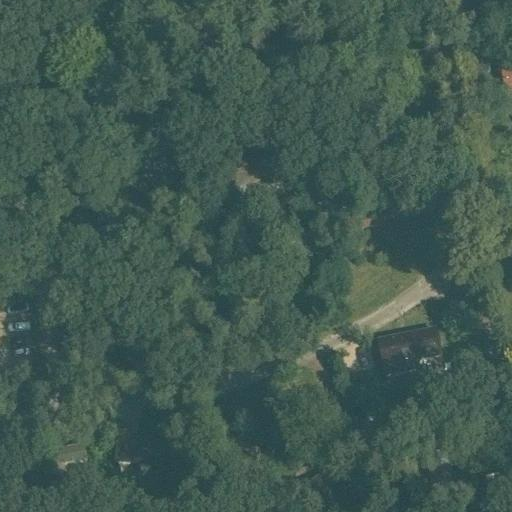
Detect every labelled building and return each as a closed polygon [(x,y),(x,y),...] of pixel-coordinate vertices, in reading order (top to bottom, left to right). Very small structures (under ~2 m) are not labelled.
[(103,0),(71,7),(90,97),(133,89),(153,85),(163,83),(145,0),(103,0)] [(218,0),(201,0),(160,4),(163,31),(221,25),(218,0)] [(321,0),(231,0),(245,66),(331,48),(321,0)] [(0,39),(0,116),(13,114),(0,39)] [(14,65),(18,79),(52,68),(47,55),(14,65)] [(509,65),(499,66),(505,98),(507,98),(511,97),(511,69),(509,70),(509,65)] [(356,108),(345,125),(381,147),(394,125),(358,103),(356,108)] [(72,122),(75,134),(123,123),(120,111),(72,122)] [(146,171),(163,196),(193,176),(177,151),(146,171)] [(230,169),(240,200),(279,187),(269,156),(230,169)] [(81,222),(68,210),(45,233),(58,246),(81,222)] [(340,220),(343,235),(394,225),(391,210),(340,220)] [(313,244),(297,251),(300,259),(316,253),(313,244)] [(170,268),(168,253),(130,259),(133,274),(170,268)] [(260,291),(175,312),(188,389),(219,382),(246,373),(273,364),(274,364),(260,291)] [(66,326),(69,340),(100,335),(97,321),(66,326)] [(436,331),(378,342),(385,379),(415,373),(413,362),(441,356),(436,331)] [(129,369),(109,371),(112,395),(132,392),(129,369)] [(289,386),(303,425),(320,420),(306,380),(289,386)] [(470,387),(460,388),(461,400),(471,400),(470,387)] [(407,419),(391,422),(396,443),(411,440),(407,419)] [(169,429),(173,443),(205,435),(201,421),(169,429)] [(114,443),(117,457),(149,451),(147,437),(114,443)] [(47,455),(50,474),(86,467),(82,448),(47,455)] [(454,483),(448,453),(425,457),(431,488),(454,483)] [(0,462),(0,476),(25,471),(23,458),(0,462)] [(324,471),(305,484),(323,511),(348,511),(350,511),(324,471)] [(96,472),(85,474),(88,489),(98,487),(96,472)] [(500,482),(481,484),(483,508),(503,505),(500,482)]
